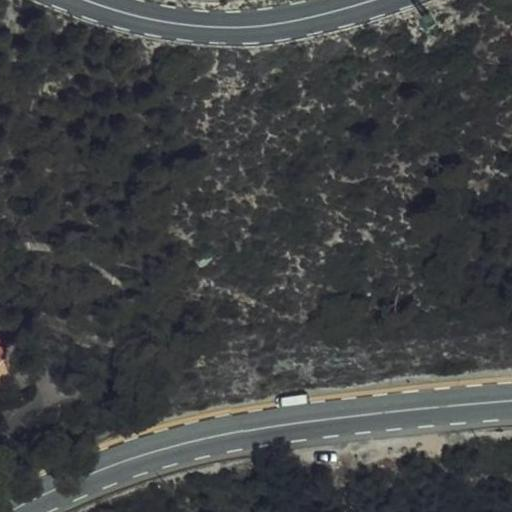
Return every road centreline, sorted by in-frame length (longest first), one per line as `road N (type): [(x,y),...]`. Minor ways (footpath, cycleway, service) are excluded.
road 1 (primary): [(511,400),(218,435),(94,470),(10,511)]
road 2 (secondary): [(373,0),(237,27),(150,19),(86,0)]
